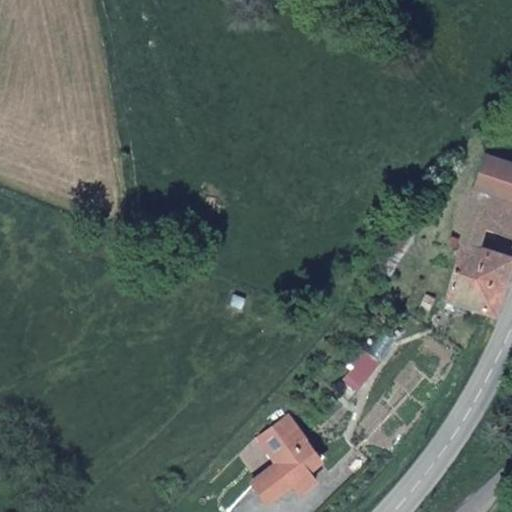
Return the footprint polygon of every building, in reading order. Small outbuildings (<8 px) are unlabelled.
[(477,186),(475,189),(493,195),(483,228),(511,238),(511,233),(511,162),(489,154),(477,186)] [(463,243),(476,247),(483,228),(493,195),(475,189),(461,207),(452,228),(451,233),(453,236),(456,240),(463,243)] [(511,258),(476,247),(463,243),(444,296),(495,313),(511,262),(511,258)] [(358,390),(380,362),(367,351),(345,380),(358,390)] [(322,454),(288,414),(261,438),(281,460),(254,484),(269,500),(293,479),(305,491),(316,478),(308,469),(322,454)]
